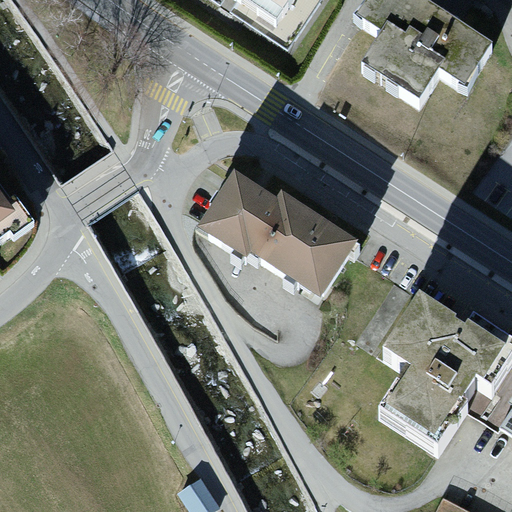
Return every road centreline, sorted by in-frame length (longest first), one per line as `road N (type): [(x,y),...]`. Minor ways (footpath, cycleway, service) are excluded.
road 1 (residential): [(63,222),(228,511)]
road 2 (tertiary): [(295,122),(511,263)]
road 3 (residential): [(191,59),(139,172),(63,222)]
road 4 (residential): [(295,122),(359,0)]
road 5 (tertiary): [(191,59),(295,122)]
